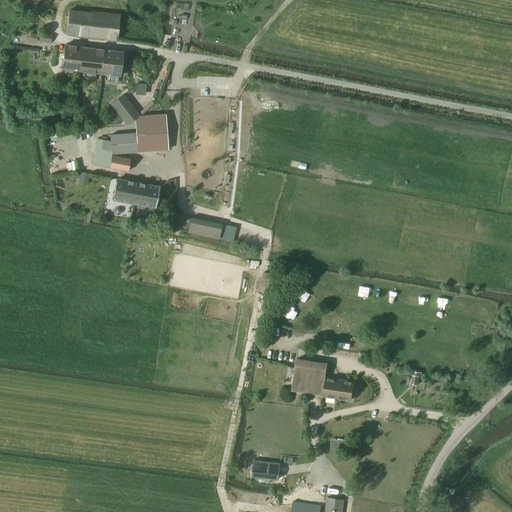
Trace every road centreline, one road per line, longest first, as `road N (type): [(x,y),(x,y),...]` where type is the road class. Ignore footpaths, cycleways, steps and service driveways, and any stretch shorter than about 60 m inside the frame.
road 1 (track): [(0,376),(236,407),(265,247),(233,222),(181,208),(177,164)]
road 2 (unclassified): [(511,117),(160,52)]
road 3 (unknown): [(461,431),(384,408),(384,386),(372,375),(320,365)]
road 4 (unclassified): [(421,511),(444,452),(511,383)]
